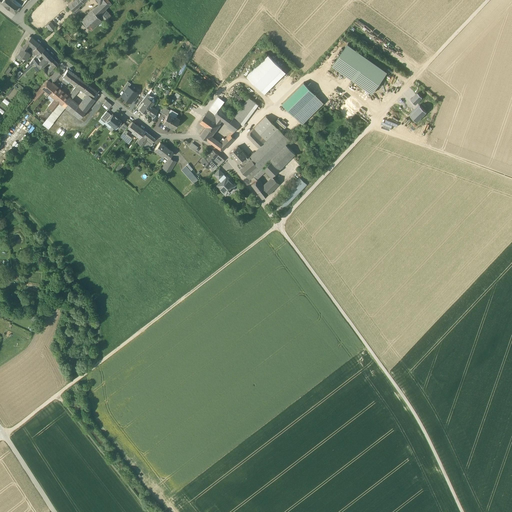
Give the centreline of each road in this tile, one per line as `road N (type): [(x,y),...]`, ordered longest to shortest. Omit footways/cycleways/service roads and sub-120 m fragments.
road 1 (track): [(488,0),(277,224),(99,363)]
road 2 (track): [(277,224),(415,414),(462,511)]
road 3 (residential): [(16,19),(151,132),(200,138),(224,154)]
road 4 (track): [(511,177),(371,124)]
